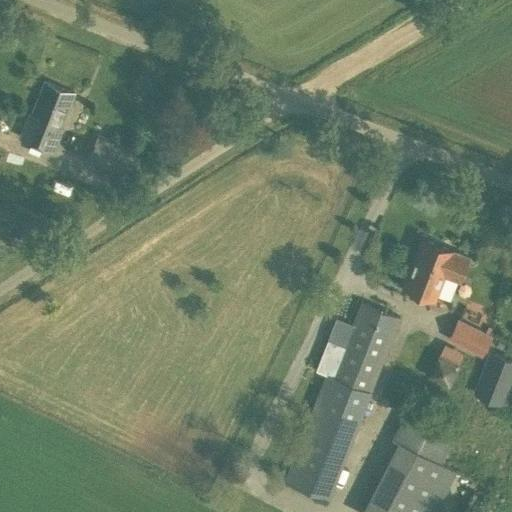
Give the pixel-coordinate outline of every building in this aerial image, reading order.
[(76,93),(44,80),(30,113),(29,112),(18,138),(54,152),(64,128),(62,127),(76,93)] [(130,172),(138,151),(98,136),(91,157),(130,172)] [(461,281),(471,255),(424,236),(404,288),(436,300),(445,275),(461,281)] [(330,498),(400,316),(361,301),(344,345),(327,338),(315,370),(326,374),(284,480),(330,498)] [(482,356),(492,336),(457,318),(447,338),(482,356)] [(510,406),(511,400),(511,393),(508,392),(511,381),(511,357),(489,349),(472,393),(503,404),(504,403),(510,406)] [(440,463),(453,437),(404,413),(391,438),(440,463)] [(400,511),(401,511),(372,497),(364,511),(400,511)]
